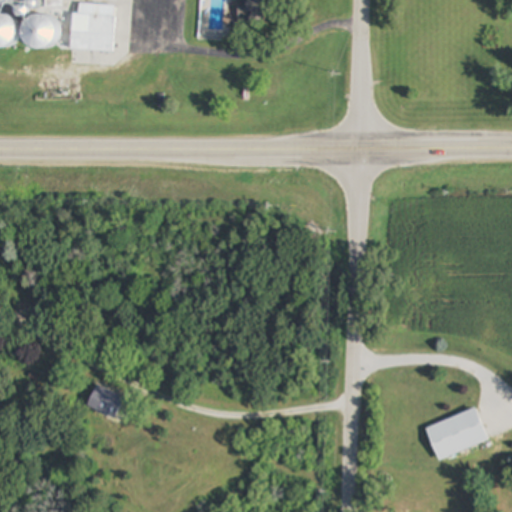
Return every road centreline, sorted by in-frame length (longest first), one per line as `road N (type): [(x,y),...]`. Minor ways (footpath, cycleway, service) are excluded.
road 1 (primary): [(0,150),(511,152)]
road 2 (residential): [(347,511),(362,152)]
road 3 (residential): [(362,152),(360,0)]
